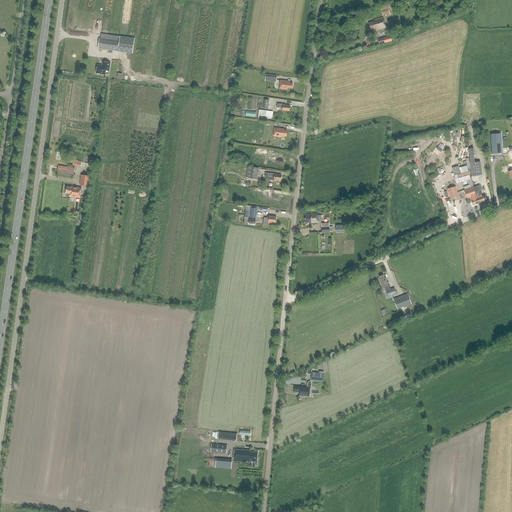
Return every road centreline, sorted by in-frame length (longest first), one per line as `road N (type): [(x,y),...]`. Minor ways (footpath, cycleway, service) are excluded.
road 1 (unclassified): [(0,439),(61,0)]
road 2 (primary): [(0,340),(48,0)]
road 3 (unclassified): [(285,299),(320,0)]
road 4 (unclassified): [(285,299),(511,198)]
road 5 (unclassified): [(263,511),(285,299)]
road 6 (unclassified): [(24,0),(3,147)]
